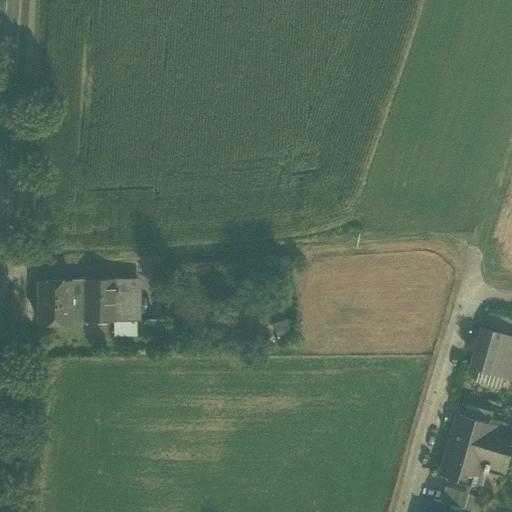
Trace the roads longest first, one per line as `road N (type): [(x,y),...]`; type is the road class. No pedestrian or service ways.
road 1 (track): [(511,159),(483,244),(16,274)]
road 2 (residential): [(402,511),(462,296)]
